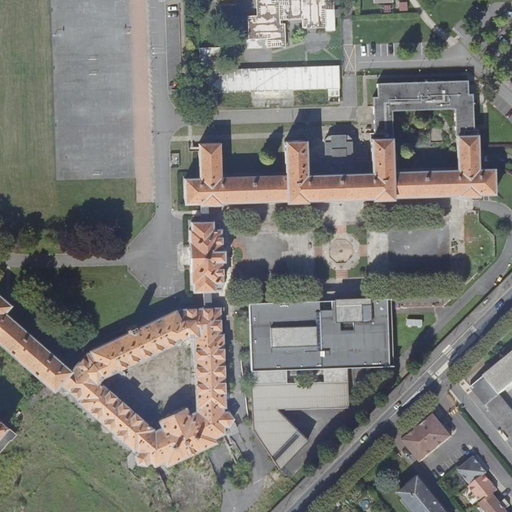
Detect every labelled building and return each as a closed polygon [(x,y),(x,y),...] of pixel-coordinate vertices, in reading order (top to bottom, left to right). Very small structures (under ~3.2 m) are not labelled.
[(254,0),(255,16),(246,16),(247,40),(265,39),(265,48),(284,47),(282,24),(278,24),(278,21),(300,20),(300,28),(324,27),(323,10),(333,9),(332,0),(371,0),(372,4),(380,3),(391,3),(391,0),(254,0)] [(407,3),(398,3),(399,12),(407,12),(407,3)] [(333,9),(323,10),(324,27),(324,31),(333,30),(333,9)] [(265,48),(265,39),(247,40),(243,40),(244,50),(265,49),(265,48)] [(218,48),(196,49),(197,70),(201,70),(202,94),(203,93),(213,93),(250,92),(293,90),(327,88),(338,88),(337,65),(304,66),(219,70),(218,48)] [(0,449),(10,439),(14,435),(0,422),(0,344),(53,391),(60,383),(79,401),(78,403),(132,450),(134,449),(137,453),(134,457),(136,464),(144,465),(148,462),(152,466),(154,466),(163,462),(165,466),(215,441),(213,437),(223,433),(223,426),(227,426),(232,418),(226,411),(222,411),(222,406),(224,406),(222,335),(220,335),(218,308),(209,309),(209,291),(222,290),(220,262),(223,262),(223,250),(220,250),(219,220),(207,221),(206,205),(220,205),(220,203),(285,200),(285,202),(290,202),(293,204),(298,204),(302,201),(306,201),(306,199),(371,197),(371,199),(376,199),(379,201),(386,201),(388,198),(393,198),(393,196),(458,194),(458,196),(479,196),(478,193),(494,192),(493,168),(477,168),(475,135),(472,135),(471,93),(466,94),(466,80),(375,84),(375,97),(371,97),(372,124),(373,160),(351,161),(350,139),(347,135),(326,135),(324,139),(325,162),(305,162),(304,140),(284,141),(285,175),(219,178),(218,143),(198,144),(199,178),(183,178),(184,204),(199,204),(201,206),(201,222),(191,222),(191,231),(189,231),(190,284),(192,284),(192,291),(202,291),(203,308),(179,309),(175,311),(174,310),(137,327),(135,324),(133,325),(132,323),(125,326),(126,328),(124,329),(126,332),(88,350),(89,352),(85,354),(70,371),(3,313),(9,305),(0,297),(0,449)] [(338,104),(338,88),(327,88),(327,104),(338,104)] [(293,99),(293,90),(250,92),(251,101),(255,101),(265,101),(280,100),(293,99)] [(203,107),(213,106),(213,97),(213,93),(203,93),(203,107)] [(279,468),(308,439),(282,414),(276,419),(276,407),(284,407),(284,408),(348,406),(347,366),(393,364),(390,297),(330,300),(331,311),(318,311),(318,300),(306,301),(248,303),(253,429),(279,468)] [(511,354),(471,387),(511,436),(511,407),(502,395),(511,386),(511,354)] [(435,416),(403,442),(420,464),(452,438),(435,416)] [(487,474),(474,458),(458,471),(471,486),(469,488),(482,503),(480,505),(485,511),(506,511),(511,507),(506,500),(501,505),(493,495),(498,491),(485,475),(487,474)] [(445,511),(418,479),(399,495),(413,511),(445,511)]
